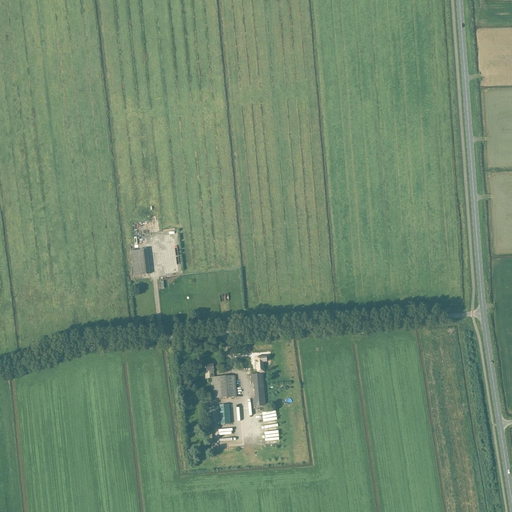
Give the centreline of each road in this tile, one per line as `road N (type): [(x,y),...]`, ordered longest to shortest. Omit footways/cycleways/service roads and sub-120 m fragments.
road 1 (unclassified): [(0,374),(78,348),(483,313)]
road 2 (primary): [(483,313),(459,0)]
